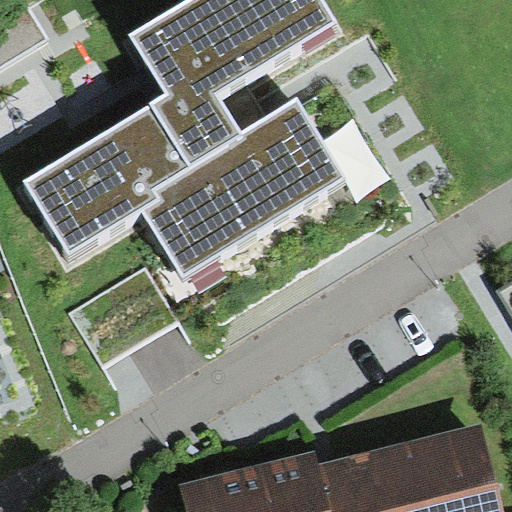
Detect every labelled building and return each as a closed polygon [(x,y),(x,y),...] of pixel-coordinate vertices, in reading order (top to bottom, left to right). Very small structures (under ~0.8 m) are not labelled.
[(335,38),(313,0),(210,0),(131,48),(168,109),(26,194),(71,267),(143,224),(183,290),(344,190),(297,115),(274,128),(241,148),(228,128),(217,110),(250,90),(335,38)] [(274,128),(250,90),(217,110),(228,128),(241,148),(274,128)] [(370,126),(335,141),(361,203),(396,189),(370,126)] [(180,327),(146,270),(71,315),(105,371),(180,327)] [(511,288),(500,296),(511,316),(511,288)] [(0,324),(14,352),(0,358),(0,390),(8,407),(32,395),(14,358),(45,342),(29,308),(0,321),(0,324)] [(318,460),(180,495),(184,511),(501,511),(481,433),(339,469),(322,474),(318,460)]
